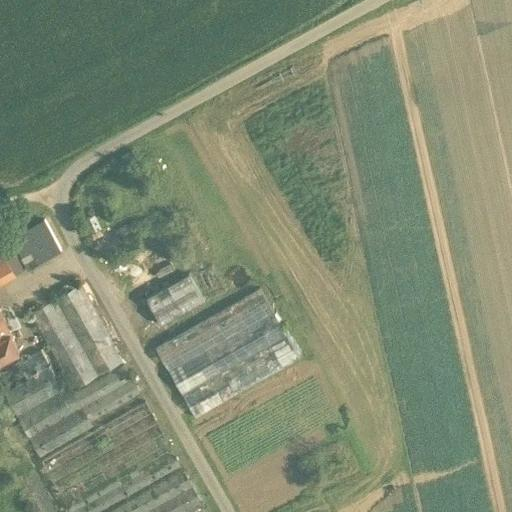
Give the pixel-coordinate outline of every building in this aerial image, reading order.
[(13,242),(25,266),(59,250),(45,221),(11,238),(13,242)] [(0,249),(13,242),(11,238),(9,233),(0,238),(0,249)] [(0,280),(25,266),(13,242),(0,249),(0,280)] [(189,272),(146,296),(162,324),(204,299),(189,272)] [(80,283),(30,310),(70,384),(72,389),(124,361),(80,283)] [(259,287),(156,345),(196,416),(300,358),(259,287)] [(0,336),(10,331),(0,311),(0,336)] [(10,331),(0,336),(0,359),(19,349),(10,331)] [(24,377),(49,363),(39,345),(14,359),(24,377)] [(74,392),(72,389),(70,384),(63,388),(49,363),(24,377),(0,390),(15,418),(35,453),(91,422),(89,420),(74,392)] [(74,392),(89,420),(140,391),(125,363),(74,392)] [(15,418),(0,390),(0,417),(4,424),(15,418)] [(145,401),(42,459),(71,511),(93,511),(180,463),(145,401)] [(208,511),(182,467),(104,511),(208,511)]
